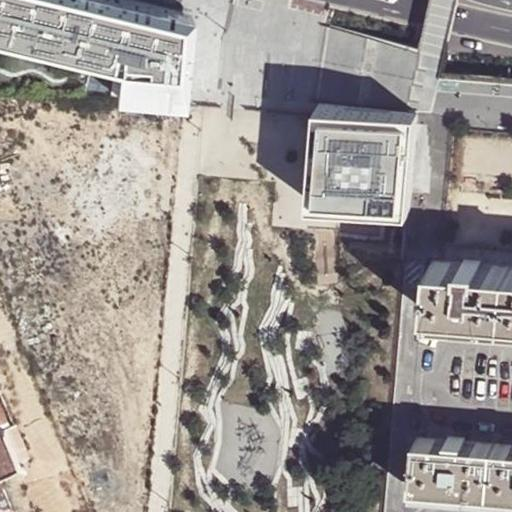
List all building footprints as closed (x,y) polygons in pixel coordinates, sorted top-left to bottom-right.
[(191,14),(133,0),(0,0),(0,36),(119,65),(118,98),(183,102),(191,14)] [(318,118),(310,203),(410,211),(418,112),(319,103),(318,118)] [(511,265),(482,263),(482,259),(465,258),(465,262),(444,260),(434,259),(430,307),(511,313),(511,265)] [(0,469),(18,461),(25,458),(0,402),(0,469)] [(511,444),(465,439),(466,436),(450,434),(449,439),(418,436),(414,483),(483,490),(511,492),(511,444)] [(0,511),(19,511),(10,490),(7,492),(0,472),(0,511)]
